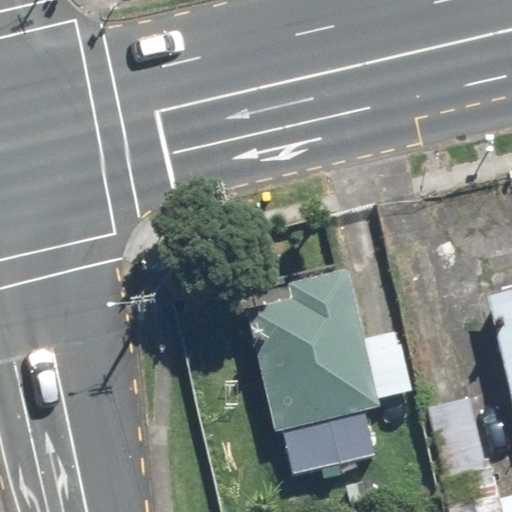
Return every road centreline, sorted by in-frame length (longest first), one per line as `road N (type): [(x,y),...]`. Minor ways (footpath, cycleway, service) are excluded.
road 1 (primary): [(0,138),(511,19)]
road 2 (tertiary): [(83,511),(0,149)]
